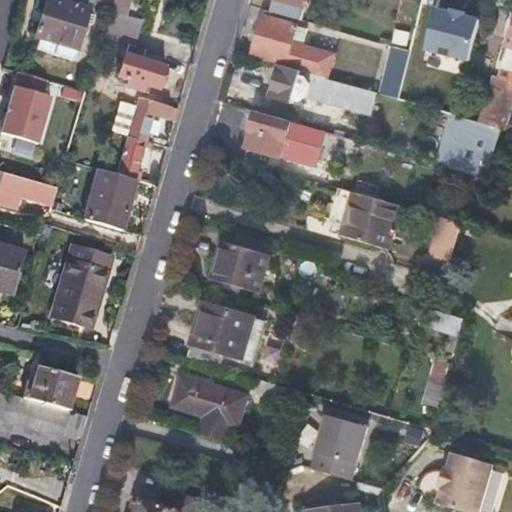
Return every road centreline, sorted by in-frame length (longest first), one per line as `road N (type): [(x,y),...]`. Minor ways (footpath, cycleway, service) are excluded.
road 1 (residential): [(123,366),(230,0)]
road 2 (residential): [(80,511),(123,366)]
road 3 (residential): [(123,366),(0,334)]
